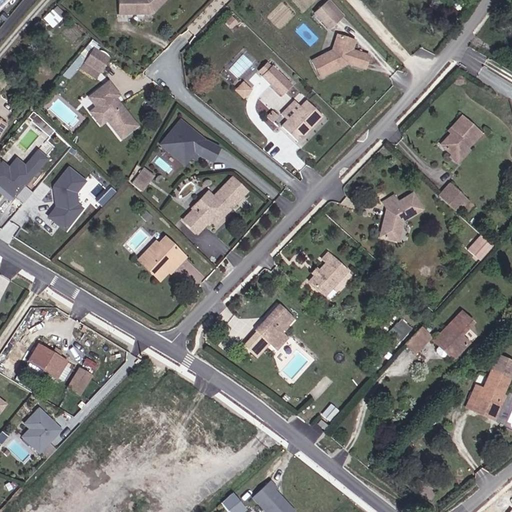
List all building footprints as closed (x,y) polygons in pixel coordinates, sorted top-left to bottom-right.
[(171,1),(170,0),(123,0),(123,16),(155,16),(171,1)] [(344,14),(331,0),(326,0),(313,12),(328,28),(344,14)] [(54,9),(44,17),(53,26),(62,18),(54,9)] [(369,60),(356,55),(354,40),(353,40),(333,34),(331,50),(312,62),(319,73),(322,78),(337,69),(337,64),(365,71),(369,60)] [(105,59),(114,47),(99,37),(91,49),(105,59)] [(274,64),(265,73),(283,90),(292,81),(274,64)] [(115,91),(111,87),(115,83),(110,78),(92,95),(99,103),(109,115),(123,131),(138,118),(115,91)] [(236,89),(244,97),(252,89),(244,81),(236,89)] [(282,111),(289,117),(283,123),(299,139),(324,114),(308,98),(296,111),(302,104),(296,97),(282,111)] [(93,108),(103,120),(109,115),(99,103),(93,108)] [(278,113),(273,108),(269,114),(273,118),(278,113)] [(0,135),(12,121),(1,111),(0,112),(0,135)] [(440,146),(451,158),(462,157),(483,135),(463,115),(451,129),(454,132),(440,146)] [(159,145),(187,166),(198,152),(212,162),(222,149),(180,117),(159,145)] [(2,159),(0,161),(0,185),(17,199),(49,157),(38,148),(26,162),(17,156),(10,165),(2,159)] [(145,180),(153,169),(144,163),(137,173),(145,180)] [(59,200),(47,216),(68,231),(91,199),(79,191),(88,179),(68,164),(48,193),(59,200)] [(219,222),(249,193),(235,178),(216,197),(211,197),(208,194),(195,208),(196,209),(185,219),(199,233),(209,223),(211,224),(216,219),(219,222)] [(470,201),(450,182),(437,195),(457,214),(470,201)] [(108,190),(97,199),(101,204),(111,195),(108,190)] [(404,224),(418,216),(425,212),(416,196),(400,205),(396,198),(388,203),(383,206),(388,214),(383,238),(400,242),(404,224)] [(143,251),(145,253),(139,260),(157,277),(166,267),(162,263),(169,256),(175,261),(182,253),(161,232),(153,240),(143,251)] [(493,246),(480,235),(468,250),(481,261),(493,246)] [(145,253),(143,251),(153,240),(151,237),(134,255),(139,260),(145,253)] [(322,259),(327,263),(308,283),(325,299),(350,271),(329,252),(322,259)] [(291,336),(286,330),(298,317),(281,301),(257,327),(274,343),(274,342),(280,348),(291,336)] [(400,318),(390,329),(401,339),(411,328),(400,318)] [(466,324),(459,319),(438,341),(459,360),(476,341),(462,328),(466,324)] [(423,328),(407,344),(419,354),(435,338),(423,328)] [(67,353),(35,333),(23,352),(56,372),(67,353)] [(80,360),(70,379),(82,385),(92,367),(80,360)] [(479,384),(472,403),(481,406),(491,409),(503,413),(511,389),(506,388),(511,373),(495,367),(487,386),(479,384)] [(40,453),(64,429),(40,406),(23,422),(29,428),(21,435),(40,453)] [(290,511),(296,508),(275,486),(277,484),(271,477),(253,494),(269,511),(290,511)] [(233,511),(242,504),(230,491),(221,500),(229,511),(233,511)]
